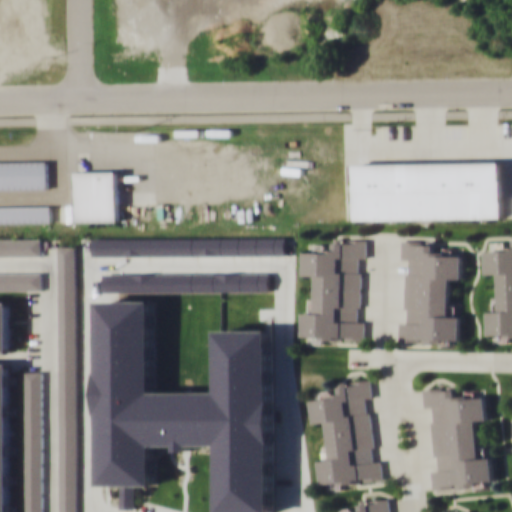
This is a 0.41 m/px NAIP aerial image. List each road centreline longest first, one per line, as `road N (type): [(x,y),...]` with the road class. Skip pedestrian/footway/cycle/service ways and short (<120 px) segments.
road 1 (residential): [(0,100),(511,91)]
road 2 (residential): [(396,361),(411,511)]
